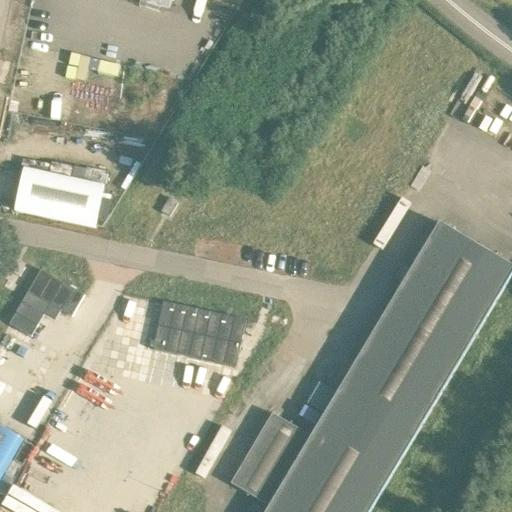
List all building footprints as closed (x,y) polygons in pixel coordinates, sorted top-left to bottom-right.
[(167,12),(168,0),(143,0),(143,10),(167,12)] [(69,58),(66,83),(117,89),(120,64),(69,58)] [(94,230),(103,187),(26,170),(17,213),(94,230)] [(162,213),(170,218),(178,205),(170,199),(162,213)] [(371,511),(511,273),(434,228),(268,511),(371,511)] [(40,265),(12,321),(35,333),(46,310),(57,316),(62,306),(76,313),(88,289),(40,265)] [(165,297),(154,349),(237,366),(247,315),(165,297)] [(231,485),(267,506),(308,436),(272,415),(231,485)] [(0,418),(0,483),(27,434),(0,418)]
